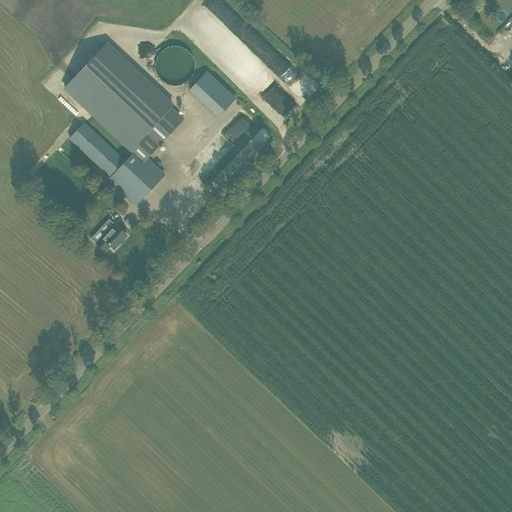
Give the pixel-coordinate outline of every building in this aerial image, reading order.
[(106,44),(64,89),(133,153),(136,149),(147,159),(183,120),(170,108),(172,106),(106,44)] [(183,68),(190,68),(189,48),(168,48),(169,77),(183,77),(183,68)] [(308,85),(276,56),(267,65),(299,95),(308,85)] [(217,117),(235,98),(206,70),(188,89),(217,117)] [(83,124),(69,139),(111,178),(109,180),(129,199),(136,205),(164,175),(147,159),(136,149),(133,153),(125,163),(83,124)] [(90,238),(97,245),(104,252),(109,246),(113,250),(126,236),(108,219),(90,238)]
